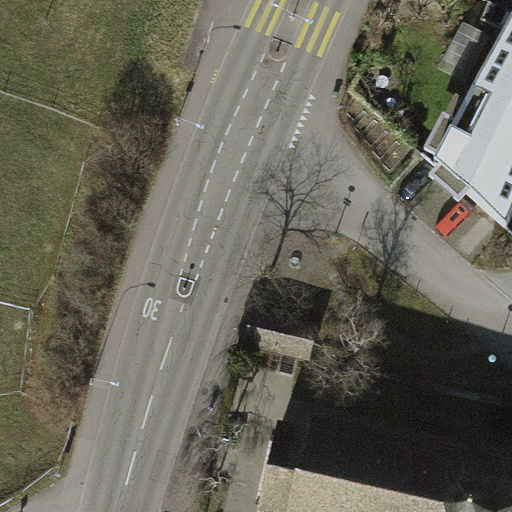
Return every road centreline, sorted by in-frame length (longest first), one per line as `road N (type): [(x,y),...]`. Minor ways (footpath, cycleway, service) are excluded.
road 1 (tertiary): [(118,511),(250,126)]
road 2 (residential): [(250,126),(511,332)]
road 3 (tertiary): [(250,126),(304,0)]
